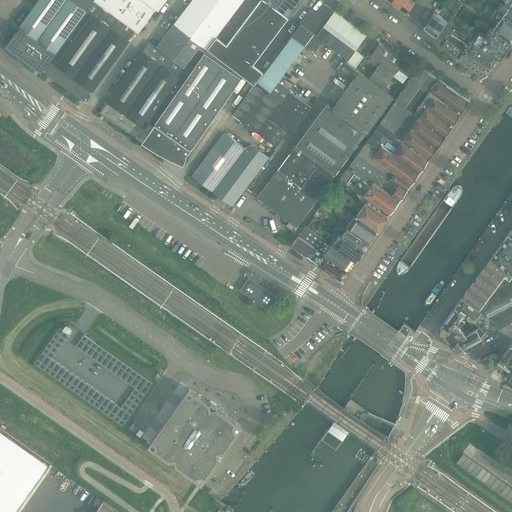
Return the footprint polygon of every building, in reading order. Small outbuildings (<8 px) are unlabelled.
[(42,71),(93,1),(90,0),(38,0),(20,27),(17,31),(7,45),(38,68),(37,68),(42,71)] [(42,71),(83,101),(92,89),(92,90),(128,41),(127,40),(134,31),(138,35),(156,11),(141,0),(94,0),(94,1),(93,0),(93,1),(42,71)] [(142,0),(158,11),(166,0),(142,0)] [(192,0),(175,24),(174,24),(201,44),(207,49),(216,37),(220,31),(243,0),(192,0)] [(266,19),(275,8),(264,0),(260,0),(253,9),(266,19)] [(291,14),(301,0),(281,0),(275,8),(288,18),(289,18),(290,17),(287,15),(289,12),(291,14)] [(399,9),(405,0),(393,0),(391,3),(399,9)] [(411,0),(405,0),(399,9),(406,15),(415,3),(411,0)] [(511,7),(509,5),(505,2),(504,2),(502,5),(500,3),(495,10),(511,22),(511,7)] [(322,17),(329,7),(324,3),(316,13),(322,17)] [(327,21),(334,11),(329,7),(322,17),(327,21)] [(280,30),(288,18),(275,8),(266,19),(280,30)] [(257,31),(266,19),(253,9),(244,21),(257,31)] [(318,34),(327,21),(322,17),(316,13),(312,10),(302,22),(318,34)] [(511,40),(511,22),(495,10),(490,18),(497,23),(493,29),(511,42),(511,40)] [(324,39),(334,26),(341,16),(334,11),(327,21),(318,34),(324,39)] [(436,37),(438,34),(441,36),(450,23),(433,12),(423,28),(436,37)] [(366,35),(350,23),(341,16),(334,26),(350,39),(359,45),(366,35)] [(271,41),(280,30),(266,19),(257,31),(271,41)] [(271,41),(257,31),(244,21),(235,33),(249,43),(262,53),(271,41)] [(315,51),(323,41),(324,39),(318,34),(302,22),(293,35),(306,44),(315,51)] [(442,37),(446,40),(455,27),(450,23),(441,36),(442,37)] [(105,105),(100,113),(103,115),(107,117),(135,137),(136,138),(143,127),(144,128),(180,77),(178,75),(198,48),(201,44),(174,24),(163,39),(157,48),(149,43),(144,51),(143,50),(107,101),(106,100),(104,104),(105,105)] [(334,26),(324,39),(323,41),(340,53),(350,39),(334,26)] [(463,52),(465,50),(473,39),(471,38),(455,27),(446,40),(463,52)] [(499,58),(511,42),(493,29),(491,28),(485,36),(477,31),(471,38),(473,39),(499,58)] [(240,55),(249,43),(235,33),(226,45),(240,55)] [(296,57),(306,44),(293,35),(284,47),(296,57)] [(240,55),(226,45),(216,37),(207,49),(231,67),(240,55)] [(345,62),(354,51),(359,45),(350,39),(340,53),(344,56),(342,60),(345,62)] [(499,58),(473,39),(465,50),(491,69),(496,61),(497,62),(499,58)] [(253,65),(262,53),(249,43),(240,55),(253,65)] [(387,84),(399,68),(408,75),(412,69),(380,45),(372,55),(382,63),(369,80),(387,93),(391,87),(387,84)] [(287,69),(296,57),(284,47),(275,59),(287,69)] [(143,127),(136,138),(142,142),(145,145),(147,146),(148,145),(146,144),(150,140),(153,143),(157,147),(161,150),(165,154),(173,143),(183,150),(181,153),(185,156),(186,155),(190,149),(191,150),(221,107),(241,78),(208,55),(198,48),(178,75),(180,77),(144,128),(143,127)] [(355,70),(364,58),(356,52),(347,64),(355,70)] [(263,72),(253,65),(240,55),(231,67),(254,84),(263,72)] [(278,81),(287,69),(275,59),(264,73),(256,84),(275,98),(284,86),(278,81)] [(469,101),(437,78),(419,66),(395,100),(418,117),(444,136),(469,101)] [(387,93),(369,80),(359,72),(350,84),(385,110),(387,107),(385,106),(392,97),(387,93)] [(268,119),(280,103),(254,84),(232,114),(239,119),(256,132),(276,146),(286,132),(268,119)] [(385,110),(350,84),(342,96),(374,120),(379,114),(381,115),(385,110)] [(312,107),(291,92),(292,91),(291,90),(291,91),(284,86),(275,98),(281,103),(303,119),(312,107)] [(374,120),(342,96),(333,108),(365,133),(374,120)] [(444,136),(418,117),(395,100),(379,122),(403,139),(429,157),(444,136)] [(303,119),(281,103),(272,116),(293,132),(303,119)] [(334,175),(365,133),(333,108),(327,103),(294,147),(295,147),(319,164),(334,175)] [(428,159),(401,141),(403,139),(379,122),(340,180),(363,196),(364,194),(390,213),(428,159)] [(213,191),(245,148),(224,133),(192,176),(213,191)] [(232,205),(268,156),(251,144),(247,150),(245,148),(213,191),(226,201),(226,203),(228,203),(232,205)] [(274,210),(292,187),(284,181),(287,177),(295,183),(302,188),(319,164),(295,147),(258,198),(274,210)] [(296,226),(334,175),(319,164),(302,188),(295,183),(287,177),(284,181),(292,187),(274,210),(296,226)] [(387,217),(365,201),(356,215),(378,230),(387,217)] [(341,217),(346,210),(340,206),(335,213),(341,217)] [(377,232),(349,212),(344,218),(350,222),(347,227),(369,243),(377,232)] [(292,230),(294,226),(288,221),(286,225),(292,230)] [(369,243),(347,227),(344,225),(339,233),(363,251),(369,243)] [(356,262),(328,242),(308,228),(301,238),(313,247),(347,270),(348,270),(349,270),(350,270),(356,262)] [(363,251),(339,233),(336,231),(328,242),(356,262),(363,251)] [(511,237),(508,235),(497,249),(511,260),(511,237)] [(313,247),(301,238),(298,236),(294,242),(291,246),(306,257),(307,256),(313,247)] [(347,270),(313,247),(307,256),(317,264),(318,265),(340,281),(347,270)] [(511,260),(497,249),(490,258),(511,274),(511,272),(511,260)] [(478,310),(497,324),(511,316),(511,276),(510,275),(511,274),(490,258),(462,297),(478,310)] [(243,291),(264,306),(267,307),(268,307),(269,307),(275,298),(275,297),(274,296),(250,280),(249,280),(248,280),(243,289),(242,289),(242,290),(243,290),(243,291)] [(478,310),(462,297),(454,308),(468,318),(471,321),(478,311),(478,310)] [(460,325),(468,318),(454,308),(439,328),(439,332),(447,341),(463,328),(460,325)] [(476,324),(487,335),(498,329),(497,324),(478,310),(478,311),(471,321),(473,322),(476,324)] [(457,350),(487,335),(476,324),(473,322),(469,324),(471,327),(466,331),(463,328),(447,341),(454,349),(457,350)] [(406,336),(411,329),(404,324),(399,331),(406,336)] [(73,329),(66,325),(62,330),(69,334),(73,329)] [(60,328),(56,332),(66,339),(69,334),(62,330),(60,328)] [(56,333),(53,337),(63,344),(66,339),(56,332),(56,333)] [(81,350),(89,338),(84,335),(76,346),(81,350)] [(63,344),(53,337),(49,342),(59,349),(63,344)] [(94,342),(91,340),(89,338),(81,350),(86,353),(94,342)] [(59,349),(49,342),(46,347),(56,354),(59,349)] [(99,345),(94,342),(86,353),(91,357),(99,345)] [(96,360),(104,349),(99,345),(91,357),(96,360)] [(511,371),(511,345),(510,346),(500,360),(506,364),(507,363),(511,367),(510,370),(511,371)] [(56,354),(46,347),(42,352),(34,364),(39,367),(47,355),(52,359),(56,354)] [(100,364),(108,352),(104,349),(96,360),(100,364)] [(113,356),(108,352),(100,364),(105,367),(113,356)] [(49,374),(57,362),(52,359),(47,355),(39,367),(49,374)] [(110,371),(118,359),(113,356),(105,367),(110,371)] [(115,374),(123,362),(118,359),(110,371),(115,374)] [(49,374),(54,377),(62,366),(57,362),(49,374)] [(128,366),(123,362),(115,374),(120,377),(128,366)] [(54,377),(59,381),(67,369),(62,366),(54,377)] [(125,381),(133,369),(128,366),(120,377),(125,381)] [(67,369),(59,381),(64,384),(72,373),(67,369)] [(130,384),(138,373),(133,369),(125,381),(130,384)] [(72,373),(64,384),(68,388),(77,376),(72,373)] [(135,388),(140,391),(148,380),(143,376),(138,373),(130,384),(135,388)] [(68,388),(73,391),(82,380),(77,376),(68,388)] [(73,391),(78,395),(86,383),(82,380),(73,391)] [(152,384),(153,383),(148,380),(140,391),(135,388),(131,393),(141,400),(145,395),(152,384)] [(86,383),(78,395),(83,398),(91,387),(86,383)] [(83,398),(88,402),(96,390),(91,387),(83,398)] [(201,480),(241,424),(216,408),(215,408),(209,404),(209,402),(189,388),(150,444),(201,480)] [(96,390),(88,402),(93,405),(101,394),(96,390)] [(128,398),(138,405),(141,400),(131,393),(128,398)] [(101,394),(93,405),(98,409),(106,397),(101,394)] [(98,409),(103,412),(111,401),(106,397),(98,409)] [(124,403),(134,410),(138,405),(128,398),(124,403)] [(350,400),(327,432),(342,442),(343,443),(357,423),(362,426),(370,414),(350,400)] [(111,401),(103,412),(108,416),(116,404),(111,401)] [(121,407),(126,411),(118,423),(123,426),(131,414),(134,410),(124,403),(121,407)] [(108,416),(118,423),(126,411),(121,407),(116,404),(108,416)] [(0,428),(0,447),(15,459),(25,446),(0,428)] [(25,446),(15,459),(41,477),(50,464),(25,446)] [(0,447),(0,466),(7,471),(15,459),(0,447)] [(456,464),(461,467),(468,457),(463,454),(456,464)] [(461,467),(466,470),(473,461),(468,457),(461,467)] [(15,459),(7,471),(32,489),(41,477),(15,459)] [(466,470),(471,474),(477,464),(473,461),(466,470)] [(482,467),(477,464),(471,474),(475,477),(482,467)] [(487,471),(482,467),(475,477),(480,481),(487,471)] [(7,471),(0,480),(0,484),(24,501),(32,489),(7,471)] [(480,481),(485,484),(492,474),(487,471),(480,481)] [(485,484),(490,487),(497,478),(492,474),(485,484)] [(502,481),(497,478),(490,487),(495,491),(502,481)] [(495,491),(500,494),(506,484),(502,481),(495,491)] [(0,484),(0,502),(13,511),(15,511),(24,501),(0,484)] [(500,494),(505,498),(511,488),(506,484),(500,494)] [(118,511),(103,501),(95,511),(118,511)] [(0,511),(13,511),(0,502),(0,511)]
